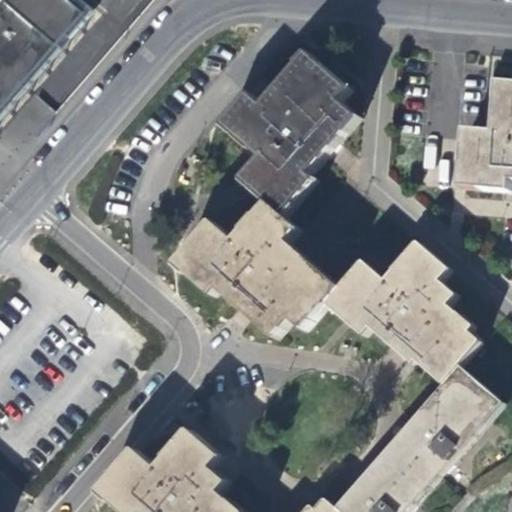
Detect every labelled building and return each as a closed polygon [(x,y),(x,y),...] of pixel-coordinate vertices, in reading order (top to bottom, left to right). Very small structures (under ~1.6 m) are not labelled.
[(0,116),(87,17),(67,0),(2,0),(5,2),(0,7),(0,116)] [(313,176),(361,119),(342,103),(353,91),(309,54),(272,97),(264,106),(252,95),(225,127),(262,160),(243,181),(270,204),(287,218),(320,181),(313,176)] [(511,85),(502,85),(497,135),(485,134),(469,132),(468,142),(464,190),(503,193),(511,193),(511,85)] [(291,245),(303,232),(287,218),(270,204),(237,242),(215,224),(178,267),(216,299),(220,293),(245,314),(278,342),(294,322),(307,333),(329,307),(343,290),(291,245)] [(419,363),(447,388),(464,369),(484,344),(472,334),(476,330),(450,308),(459,298),(442,283),(452,271),(421,244),(388,282),(366,264),(343,290),(329,307),(365,339),(373,330),(398,353),(415,368),(419,363)] [(505,406),(464,369),(447,388),(399,444),(442,480),(447,474),(505,406)] [(242,511),(220,492),(229,482),(212,468),(222,457),(191,430),(156,468),(139,453),(102,495),(120,511),(242,511)] [(414,511),(442,480),(399,444),(341,511),(414,511)] [(341,511),(329,501),(320,511),(318,511),(314,509),(311,511),(341,511)]
